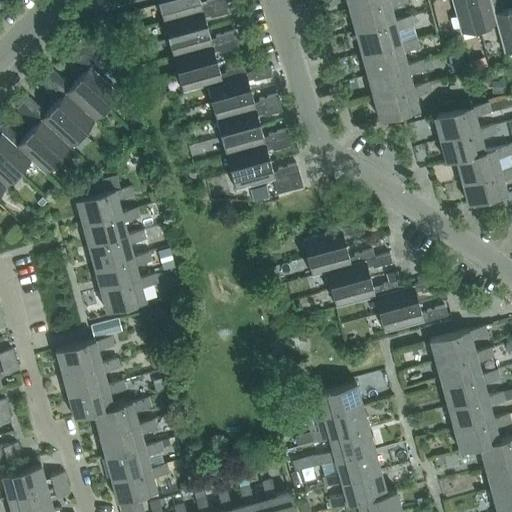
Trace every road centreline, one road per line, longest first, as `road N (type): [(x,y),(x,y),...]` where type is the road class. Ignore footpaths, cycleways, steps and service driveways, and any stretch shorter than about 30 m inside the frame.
road 1 (residential): [(511,275),(323,143),(305,112),(275,0)]
road 2 (residential): [(88,511),(64,429),(46,433),(0,276)]
